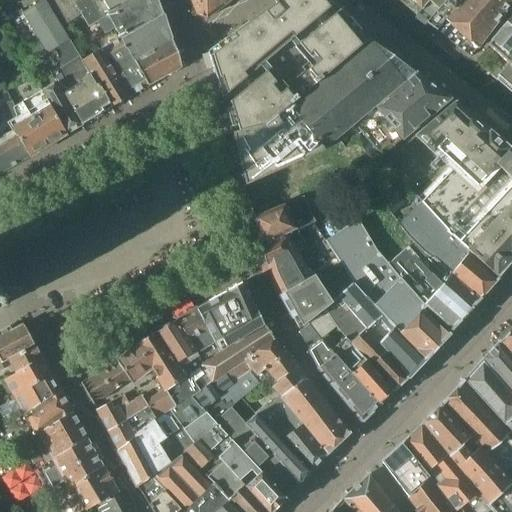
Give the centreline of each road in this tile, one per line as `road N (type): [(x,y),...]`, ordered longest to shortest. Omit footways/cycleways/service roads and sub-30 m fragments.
road 1 (residential): [(0,195),(197,78),(192,49)]
road 2 (residential): [(511,132),(346,0)]
